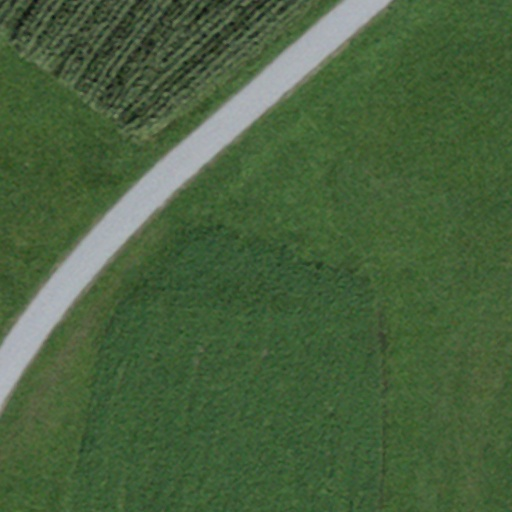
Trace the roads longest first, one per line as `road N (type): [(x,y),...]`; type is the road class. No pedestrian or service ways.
road 1 (unclassified): [(0,392),(35,335),(156,195),(378,0)]
road 2 (track): [(460,511),(511,318)]
